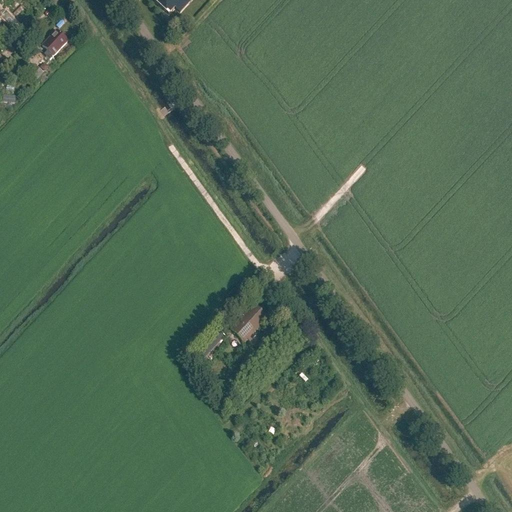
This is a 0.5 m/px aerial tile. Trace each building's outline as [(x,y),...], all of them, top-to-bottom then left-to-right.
[(192,0),(158,0),(154,4),(167,17),(173,10),(178,15),(192,0)] [(57,32),(42,47),(48,52),(45,55),(47,57),(46,58),(50,62),(68,43),(57,32)] [(44,73),(34,65),(28,72),(38,81),(44,73)] [(251,313),(248,311),(243,317),(244,318),(242,321),(241,319),(230,331),(244,343),(247,340),(249,341),(255,335),(253,333),(261,323),(260,322),(265,316),(256,308),(251,313)] [(202,362),(225,337),(218,330),(194,356),(202,362)]
